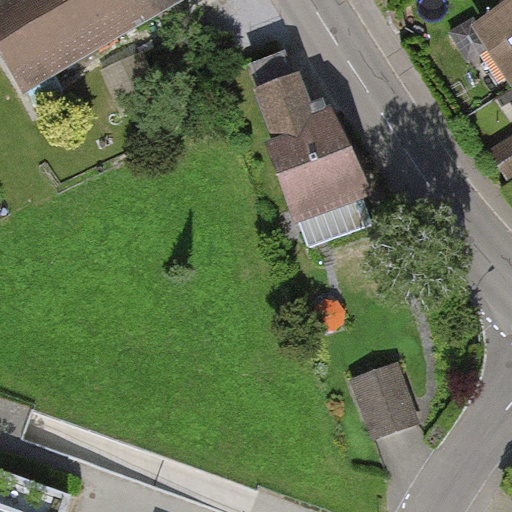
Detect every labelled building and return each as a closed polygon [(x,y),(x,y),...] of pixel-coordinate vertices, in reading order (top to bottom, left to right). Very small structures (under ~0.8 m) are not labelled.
[(0,53),(37,116),(174,34),(153,0),(21,0),(0,13),(0,53)] [(213,0),(153,0),(174,34),(219,8),(213,0)] [(511,49),(501,57),(511,73),(511,49)] [(268,144),(309,250),(372,226),(358,191),(366,188),(339,119),(318,127),(298,77),(259,92),(278,140),(268,144)] [(398,370),(357,385),(377,441),(418,426),(398,370)] [(0,466),(5,454),(0,452),(0,511),(75,511),(80,501),(0,472),(0,466)]
